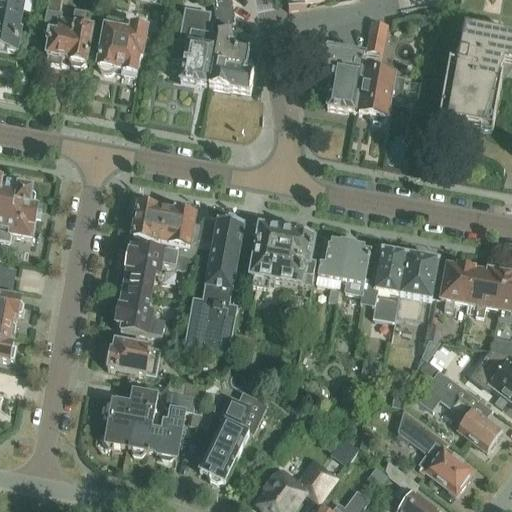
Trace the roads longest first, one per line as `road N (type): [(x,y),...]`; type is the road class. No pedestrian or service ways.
road 1 (residential): [(37,486),(96,156)]
road 2 (tertiary): [(511,228),(284,186)]
road 3 (tertiary): [(284,186),(96,156)]
road 4 (residential): [(284,186),(289,158),(267,27)]
road 5 (residential): [(37,486),(172,511)]
road 6 (unclassified): [(267,27),(389,5)]
